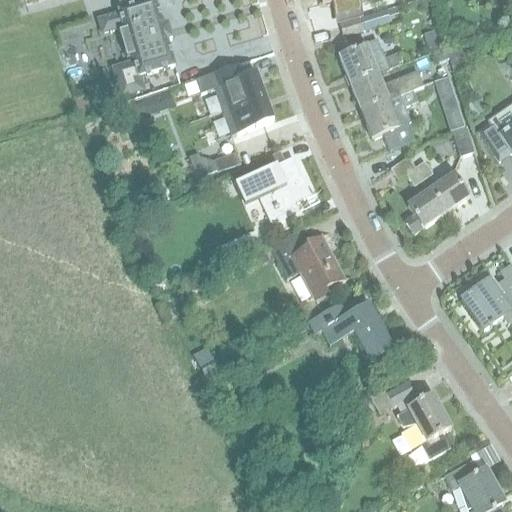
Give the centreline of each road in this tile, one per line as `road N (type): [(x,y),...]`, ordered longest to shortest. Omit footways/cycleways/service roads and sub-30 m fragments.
road 1 (residential): [(405,289),(320,124),(280,0)]
road 2 (residential): [(511,441),(405,289)]
road 3 (residential): [(405,289),(511,216)]
